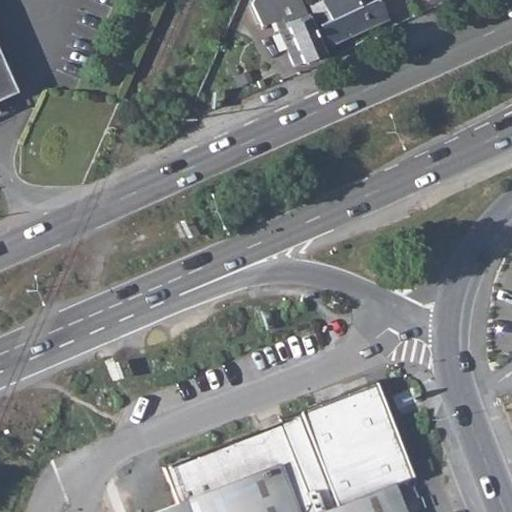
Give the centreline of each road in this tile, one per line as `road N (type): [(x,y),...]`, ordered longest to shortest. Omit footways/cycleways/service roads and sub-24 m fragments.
road 1 (primary): [(511,23),(0,252)]
road 2 (primary): [(154,289),(511,128)]
road 3 (unclassified): [(154,289),(203,291),(275,270),(311,272),(449,331)]
road 4 (unclassified): [(505,511),(460,393),(449,331)]
road 5 (primary): [(0,356),(154,289)]
road 6 (unclassified): [(449,331),(456,288),(473,254),(511,210)]
